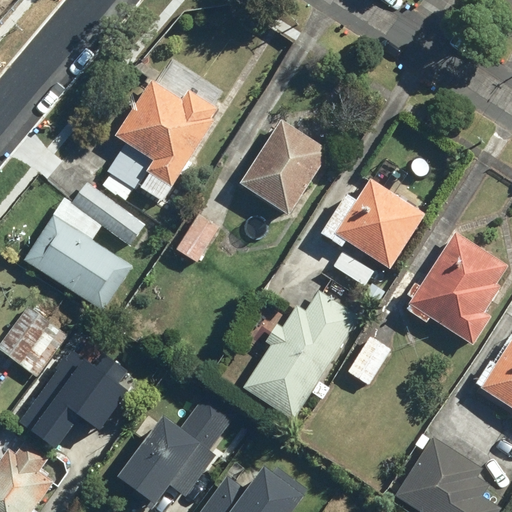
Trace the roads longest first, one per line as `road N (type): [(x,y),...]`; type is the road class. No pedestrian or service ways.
road 1 (residential): [(363,0),(511,96)]
road 2 (residential): [(0,126),(105,0)]
